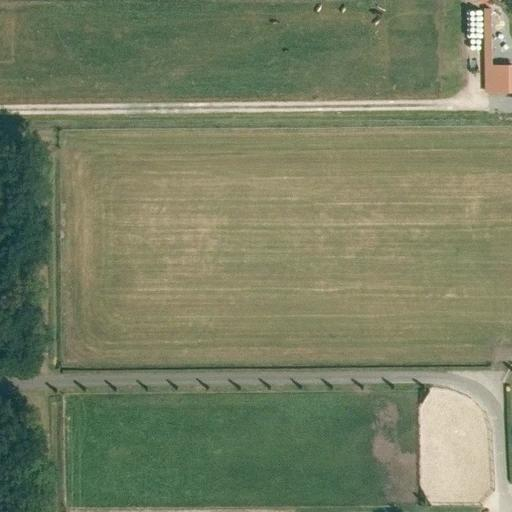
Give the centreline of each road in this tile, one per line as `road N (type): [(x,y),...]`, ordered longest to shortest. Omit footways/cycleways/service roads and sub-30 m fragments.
road 1 (unknown): [(460,111),(0,112)]
road 2 (unknown): [(0,396),(421,385)]
